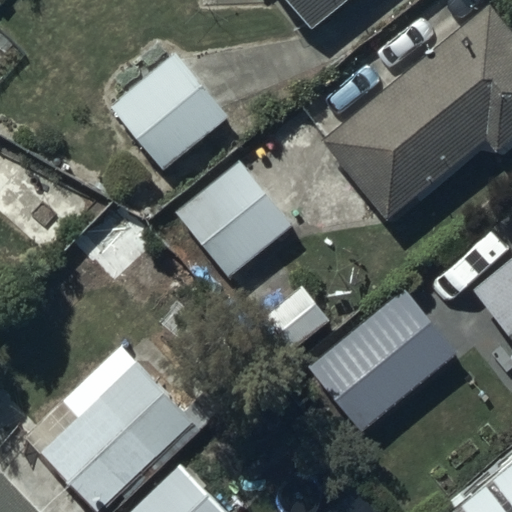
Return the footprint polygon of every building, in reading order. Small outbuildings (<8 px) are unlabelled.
[(280,0),(312,40),(362,0),(280,0)] [(511,38),(488,9),(322,147),(389,228),(486,148),(495,159),(511,144),(511,38)] [(175,59),(109,110),(159,175),(225,124),(175,59)] [(297,228),(240,162),(173,218),(230,285),(297,228)] [(511,349),(511,263),(470,298),(511,349)] [(302,292),(264,323),(290,354),(328,323),(315,309),(302,292)] [(404,295),(306,372),(362,437),(454,358),(404,295)] [(115,355),(22,440),(88,511),(98,511),(196,422),(138,360),(128,369),(115,355)] [(511,511),(511,468),(457,511),(511,511)] [(218,511),(178,469),(132,511),(218,511)] [(0,511),(35,511),(0,476),(0,511)]
